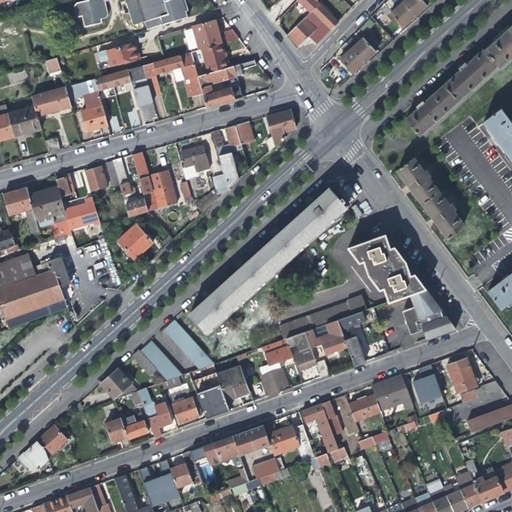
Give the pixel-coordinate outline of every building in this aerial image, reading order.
[(84,26),(86,25),(86,23),(94,21),(93,19),(100,17),(103,17),(105,16),(106,14),(107,13),(107,11),(104,0),(103,0),(83,0),(76,2),(75,2),(74,3),(73,5),(73,6),(76,17),(81,16),(84,26)] [(161,0),(124,0),(132,26),(144,22),(146,30),(187,17),(186,12),(188,11),(185,1),(185,0),(169,0),(167,1),(162,2),(161,0)] [(316,43),(338,22),(328,12),(315,0),(298,0),(311,12),(287,35),(291,41),(297,48),(309,36),(316,43)] [(421,0),(405,0),(403,2),(415,17),(422,11),(427,7),(421,0)] [(410,21),(415,17),(403,2),(391,13),(403,28),(410,21)] [(94,21),(86,23),(86,25),(101,22),(100,17),(93,19),(94,21)] [(202,48),(221,42),(238,38),(232,30),(219,34),(218,28),(215,19),(193,26),(199,49),(202,48)] [(511,52),(511,24),(502,33),(483,49),(495,63),(497,65),(511,52)] [(357,43),(351,37),(346,42),(364,62),(370,57),(376,52),(363,37),(357,43)] [(135,50),(132,42),(106,50),(111,66),(137,58),(135,50)] [(224,52),(221,42),(202,48),(209,73),(231,66),(228,57),(225,57),(224,52)] [(359,67),(364,62),(346,42),(341,48),(346,53),(339,59),(352,73),(359,67)] [(442,83),(457,100),(497,65),(495,63),(483,49),(482,48),(463,65),(442,83)] [(189,97),(203,93),(197,76),(198,76),(191,51),(190,51),(143,65),(147,77),(156,74),(173,69),(180,67),(184,79),(189,97)] [(61,69),(57,57),(46,61),(49,73),(61,69)] [(242,97),(239,85),(212,93),(210,85),(212,83),(242,75),(241,72),(241,70),(256,65),(254,59),(231,66),(209,73),(198,76),(197,76),(203,93),(207,107),(224,103),(242,97)] [(125,83),(147,77),(143,65),(94,78),(98,90),(125,83)] [(180,80),(184,79),(180,67),(173,69),(176,81),(180,80)] [(161,91),(156,74),(147,77),(149,85),(152,94),(161,91)] [(82,95),(98,90),(94,78),(66,86),(69,98),(76,96),(82,94),(82,95)] [(457,100),(442,83),(423,101),(403,118),(418,135),(457,100)] [(152,94),(149,85),(131,90),(137,108),(154,103),(152,94)] [(32,96),(34,105),(37,116),(57,110),(71,106),(69,98),(66,86),(32,96)] [(82,95),(86,109),(102,104),(98,90),(82,95)] [(0,140),(4,139),(15,136),(8,113),(5,104),(0,105),(0,140)] [(107,125),(102,104),(86,109),(80,110),(86,131),(97,128),(107,125)] [(34,105),(8,113),(15,136),(24,134),(24,132),(30,130),(41,127),(37,116),(34,105)] [(498,141),(511,158),(511,157),(511,122),(501,107),(483,120),(494,135),(491,136),(494,140),(496,143),(498,141)] [(266,116),(271,135),(275,146),(295,128),(292,119),(289,109),(266,116)] [(253,141),(248,121),(234,125),(240,145),(249,142),(253,141)] [(211,132),(217,154),(241,146),(240,145),(234,125),(229,127),(225,128),(229,144),(222,146),(218,130),(211,132)] [(265,139),(269,152),(275,146),(271,135),(265,139)] [(44,140),(48,153),(60,149),(57,137),(44,140)] [(252,153),(249,142),(240,145),(241,146),(242,149),(244,155),(252,153)] [(181,164),(185,179),(195,176),(193,172),(207,168),(200,146),(191,148),(180,152),(184,164),(181,164)] [(148,177),(141,152),(131,155),(143,196),(147,212),(176,202),(167,172),(157,175),(148,177)] [(218,156),(223,173),(227,189),(235,183),(239,179),(231,152),(225,154),(218,156)] [(409,187),(422,205),(439,191),(429,177),(431,175),(426,170),(424,171),(413,157),(396,170),(409,187)] [(122,195),(130,192),(120,158),(112,160),(116,176),(122,195)] [(108,178),(116,176),(112,160),(104,163),(108,178)] [(93,169),(85,171),(90,191),(107,186),(101,166),(93,169)] [(80,186),(76,171),(69,173),(70,176),(72,183),(74,189),(80,186)] [(218,198),(227,189),(223,173),(211,176),(218,198)] [(55,180),(57,184),(60,197),(70,195),(67,185),(65,178),(65,177),(61,178),(55,180)] [(186,200),(191,198),(186,181),(181,183),(186,200)] [(71,234),(70,230),(64,210),(60,197),(57,184),(43,188),(28,192),(38,229),(52,225),(56,239),(71,234)] [(39,230),(38,229),(28,192),(27,188),(15,191),(3,195),(8,213),(24,209),(31,233),(39,230)] [(295,219),(311,238),(346,207),(330,188),(312,204),(295,219)] [(449,204),(439,191),(422,205),(435,222),(448,239),(463,224),(453,211),(456,209),(451,203),(449,204)] [(132,202),(130,192),(122,195),(125,204),(132,202)] [(132,202),(125,204),(129,217),(147,212),(143,196),(139,197),(140,200),(137,201),(132,202)] [(196,204),(203,212),(212,203),(205,196),(196,204)] [(86,204),(79,206),(85,226),(92,224),(92,226),(99,224),(91,198),(87,199),(84,200),(86,204)] [(79,206),(64,210),(70,230),(85,226),(79,206)] [(0,254),(18,250),(18,247),(14,248),(14,246),(9,228),(4,229),(0,214),(0,254)] [(260,250),(277,269),(311,238),(295,219),(277,235),(260,250)] [(136,225),(118,242),(134,260),(144,251),(153,243),(136,225)] [(347,246),(355,257),(361,255),(363,261),(367,274),(371,279),(407,266),(405,261),(394,246),(389,248),(388,242),(385,233),(347,246)] [(161,241),(165,245),(172,239),(168,235),(161,241)] [(225,282),(242,301),(277,269),(260,250),(242,266),(225,282)] [(0,306),(8,329),(67,307),(59,287),(69,283),(60,257),(41,264),(44,274),(35,277),(28,255),(0,264),(0,306)] [(410,294),(426,288),(415,275),(415,274),(410,276),(408,270),(407,266),(371,279),(376,286),(382,284),(384,289),(388,302),(410,294)] [(511,301),(511,272),(508,276),(507,274),(504,276),(501,278),(502,280),(488,291),(501,309),(511,301)] [(190,313),(207,332),(242,301),(225,282),(207,297),(190,313)] [(440,310),(441,310),(426,288),(410,294),(414,306),(422,329),(426,338),(455,328),(445,315),(442,317),(440,310)] [(280,325),(285,338),(287,337),(305,331),(312,328),(332,321),(338,319),(362,311),(366,309),(361,295),(348,300),(348,302),(280,325)] [(422,329),(414,306),(403,310),(411,333),(422,329)] [(370,316),(368,309),(366,309),(362,311),(365,319),(370,316)] [(365,319),(362,311),(338,319),(347,346),(353,364),(360,362),(364,360),(356,336),(351,338),(347,326),(354,323),(361,321),(365,319)] [(175,318),(164,328),(180,346),(200,368),(214,363),(215,363),(195,340),(175,318)] [(315,337),(312,328),(305,331),(308,339),(311,346),(321,342),(325,353),(336,350),(347,346),(338,319),(332,321),(335,330),(315,337)] [(290,346),(308,339),(305,331),(287,337),(290,346)] [(293,355),(290,346),(287,337),(285,338),(283,339),(263,345),(270,364),(279,360),(280,365),(285,363),(284,359),(288,357),(293,355)] [(176,368),(151,340),(140,350),(156,368),(167,379),(179,375),(182,374),(176,368)] [(270,365),(270,364),(263,345),(255,348),(262,368),(270,365)] [(308,367),(317,363),(311,346),(299,350),(299,352),(294,354),(299,370),(308,367)] [(149,374),(156,368),(140,350),(139,349),(131,355),(149,374)] [(465,357),(447,363),(457,393),(476,386),(471,372),(465,357)] [(270,365),(272,371),(275,379),(279,391),(288,388),(281,368),(282,368),(280,365),(279,360),(270,364),(270,365)] [(240,361),(216,370),(226,399),(239,394),(250,390),(240,361)] [(324,361),(317,363),(319,370),(321,376),(329,373),(324,361)] [(423,377),(432,374),(429,366),(420,369),(423,377)] [(114,398),(132,392),(138,390),(117,368),(110,375),(101,383),(114,398)] [(230,409),(226,399),(216,370),(215,368),(191,377),(206,417),(230,409)] [(263,375),(269,395),(274,393),(279,391),(275,379),(272,371),(263,375)] [(412,381),(420,406),(443,398),(434,373),(412,381)] [(387,380),(370,385),(374,395),(379,409),(401,401),(404,408),(412,405),(402,374),(387,380)] [(181,383),(179,375),(167,379),(161,382),(163,390),(181,383)] [(461,395),(463,401),(501,388),(495,380),(481,385),(481,387),(461,395)] [(144,388),(138,390),(141,399),(143,406),(149,404),(144,388)] [(136,401),(141,399),(138,390),(132,392),(136,401)] [(354,420),(380,411),(379,409),(374,395),(362,399),(349,404),(354,420)] [(200,414),(196,402),(194,403),(191,396),(171,403),(178,422),(189,418),(200,414)] [(144,409),(154,436),(161,434),(159,426),(165,424),(172,422),(165,401),(144,409)] [(325,402),(322,403),(325,414),(332,434),(342,431),(336,414),(334,414),(329,401),(325,402)] [(511,402),(465,419),(469,432),(511,416),(511,402)] [(314,417),(325,414),(322,403),(309,407),(298,411),(302,422),(307,420),(314,417)] [(444,414),(442,409),(427,415),(429,420),(444,414)] [(141,411),(133,414),(136,422),(144,419),(141,411)] [(136,422),(133,414),(124,417),(121,418),(127,435),(128,438),(138,434),(148,431),(144,419),(136,422)] [(337,448),(332,434),(325,414),(314,417),(315,420),(317,420),(328,451),(329,451),(337,448)] [(119,438),(127,435),(121,418),(121,416),(104,422),(111,441),(119,438)] [(307,436),(312,434),(307,420),(302,422),(302,423),(307,436)] [(415,425),(413,420),(403,423),(405,428),(405,429),(415,425)] [(358,432),(356,421),(345,422),(347,434),(358,432)] [(61,422),(55,426),(64,436),(67,433),(65,431),(67,429),(61,422)] [(314,456),(307,436),(302,423),(293,427),(292,425),(281,429),(266,434),(270,445),(274,455),(296,447),(302,461),(314,456)] [(253,428),(241,432),(248,453),(270,445),(266,434),(263,424),(253,428)] [(46,432),(37,440),(47,451),(50,454),(69,436),(67,433),(64,436),(55,426),(54,425),(46,432)] [(402,433),(401,430),(398,425),(389,429),(392,437),(402,433)] [(511,427),(501,431),(507,445),(511,443),(511,427)] [(382,431),(371,435),(374,442),(384,438),(382,431)] [(240,456),(248,453),(241,432),(233,435),(239,453),(240,456)] [(220,460),(239,453),(233,435),(223,439),(213,442),(220,460)] [(375,443),(374,442),(371,435),(361,439),(357,441),(361,448),(375,443)] [(49,458),(47,451),(37,440),(28,448),(16,459),(27,470),(34,464),(38,468),(49,458)] [(203,446),(189,451),(196,469),(220,460),(213,442),(203,446)] [(337,448),(329,451),(333,460),(347,455),(343,446),(337,448)] [(196,469),(189,451),(182,453),(186,463),(192,481),(194,485),(201,482),(196,469)] [(315,456),(319,465),(329,461),(325,452),(315,456)] [(259,477),(273,472),(279,469),(275,459),(275,458),(274,456),(252,464),(256,478),(259,477)] [(280,456),(275,458),(275,459),(279,469),(284,467),(280,456)] [(476,458),(466,462),(469,469),(472,474),(481,470),(476,458)] [(164,475),(171,472),(170,468),(166,459),(159,462),(164,475)] [(481,470),(472,474),(483,500),(499,493),(511,487),(511,462),(498,470),(496,466),(483,473),(481,470)] [(176,487),(192,481),(186,463),(178,465),(170,468),(171,472),(176,487)] [(287,466),(284,467),(279,469),(273,472),(277,479),(290,474),(287,466)] [(455,475),(457,481),(469,506),(476,503),(483,500),(472,474),(469,469),(455,475)] [(137,509),(124,474),(114,478),(126,511),(153,511),(153,510),(151,504),(143,507),(137,509)] [(230,488),(231,487),(245,482),(249,480),(246,474),(227,480),(230,488)] [(457,481),(444,487),(455,511),(462,509),(469,506),(457,481)] [(249,490),(245,482),(231,487),(234,496),(249,490)] [(105,502),(98,484),(90,487),(97,505),(105,502)] [(97,511),(99,511),(97,505),(90,487),(79,491),(73,493),(80,511),(97,511)] [(444,487),(430,493),(438,511),(455,511),(444,487)] [(223,490),(217,492),(219,497),(231,493),(229,488),(223,490)] [(148,496),(151,504),(153,510),(176,502),(171,489),(160,492),(148,496)] [(209,501),(219,497),(217,492),(207,496),(209,501)] [(80,511),(73,493),(66,495),(72,511),(80,511)] [(438,511),(430,493),(416,499),(421,511),(438,511)] [(72,511),(66,495),(52,500),(30,508),(31,511),(72,511)] [(421,511),(416,499),(402,505),(405,511),(421,511)] [(182,506),(183,511),(199,511),(201,511),(197,501),(182,506)] [(387,507),(389,511),(405,511),(402,505),(401,501),(387,507)]
